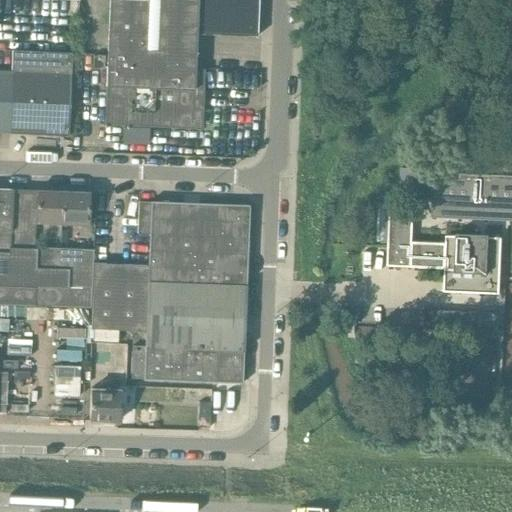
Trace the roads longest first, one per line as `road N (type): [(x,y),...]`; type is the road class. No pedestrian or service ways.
road 1 (unclassified): [(0,438),(238,446),(263,435),(273,178)]
road 2 (unclassified): [(0,168),(273,178)]
road 3 (unclassified): [(273,178),(280,0)]
